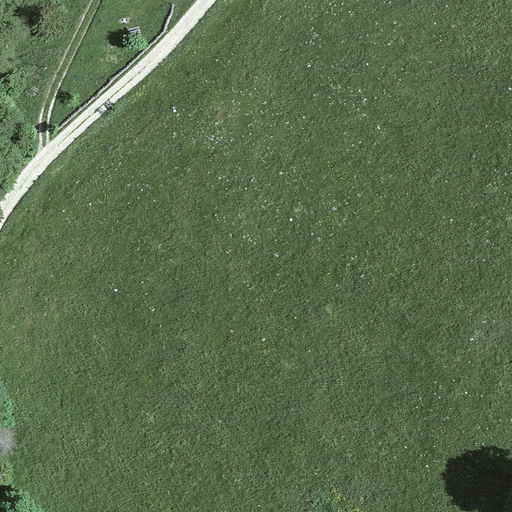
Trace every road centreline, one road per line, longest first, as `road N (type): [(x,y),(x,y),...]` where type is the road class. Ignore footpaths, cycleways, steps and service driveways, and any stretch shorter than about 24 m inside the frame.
road 1 (unclassified): [(209,0),(47,165),(0,227)]
road 2 (track): [(47,165),(49,103),(98,0)]
